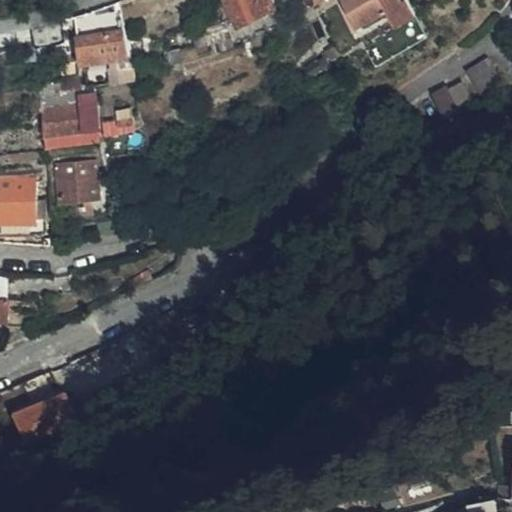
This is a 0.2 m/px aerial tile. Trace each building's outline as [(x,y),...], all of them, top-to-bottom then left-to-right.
[(278,10),(273,0),(227,0),(241,28),(278,10)] [(343,0),(357,27),(405,2),(403,0),(343,0)] [(104,13),(108,34),(127,32),(121,7),(104,13)] [(85,14),(77,16),(79,27),(87,25),(85,14)] [(85,60),(86,63),(126,57),(133,55),(131,44),(127,32),(108,34),(81,38),(85,60)] [(131,44),(133,55),(182,44),(179,34),(131,44)] [(476,94),(502,84),(492,57),(467,66),(471,77),(435,91),(444,116),(479,102),(476,94)] [(138,84),(137,73),(135,67),(116,70),(119,85),(138,84)] [(43,106),(41,97),(2,98),(1,105),(0,104),(0,140),(45,135),(43,106)] [(82,102),(43,106),(45,135),(85,131),(82,102)] [(49,165),(50,173),(59,173),(64,200),(100,199),(95,163),(49,165)] [(0,234),(27,233),(31,242),(41,240),(40,231),(47,231),(46,219),(48,219),(44,174),(0,176),(0,234)] [(0,318),(8,319),(8,323),(27,323),(28,296),(0,294),(0,318)] [(131,354),(9,407),(23,442),(145,388),(131,354)] [(0,406),(0,451),(23,442),(9,407),(7,403),(0,406)]
